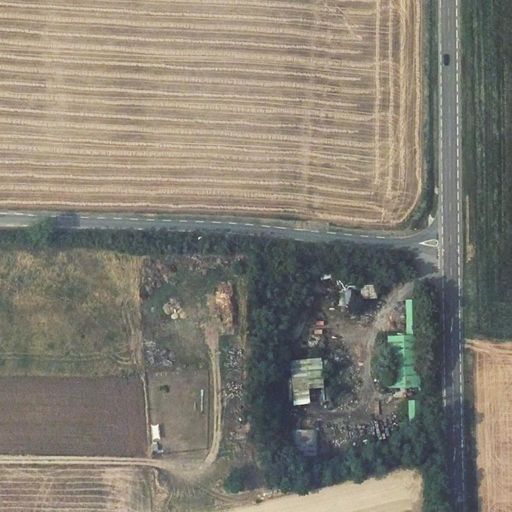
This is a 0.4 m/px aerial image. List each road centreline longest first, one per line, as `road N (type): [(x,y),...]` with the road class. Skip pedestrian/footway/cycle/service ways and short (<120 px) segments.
road 1 (unclassified): [(450,241),(0,221)]
road 2 (primary): [(450,241),(455,511)]
road 3 (primary): [(448,0),(450,241)]
